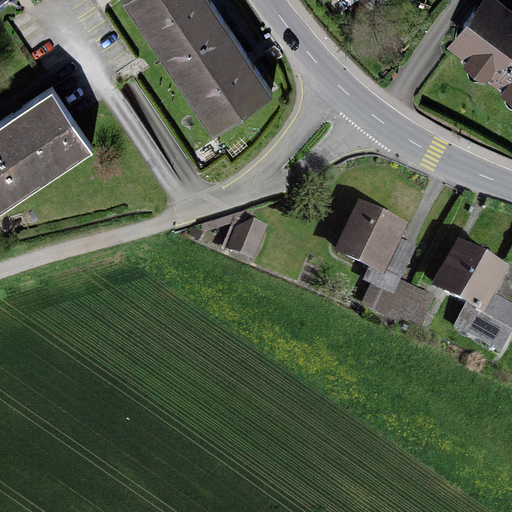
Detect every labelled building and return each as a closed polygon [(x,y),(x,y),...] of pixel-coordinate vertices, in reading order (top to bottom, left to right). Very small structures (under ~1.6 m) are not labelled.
[(135,0),(222,126),(274,91),(252,59),(228,24),(211,0),(135,0)] [(511,5),(505,0),(483,0),(449,47),(511,93),(511,5)] [(15,108),(0,118),(0,208),(27,190),(89,148),(47,86),(15,108)] [(393,257),(409,226),(357,201),(333,250),(379,273),(364,304),(395,320),(410,290),(397,283),(407,264),(393,257)] [(266,233),(234,221),(223,249),(254,262),(266,233)] [(511,271),(506,269),(503,275),(457,252),(437,290),(466,305),(456,325),(495,345),(511,311),(511,271)] [(434,301),(410,290),(395,320),(419,331),(434,301)]
